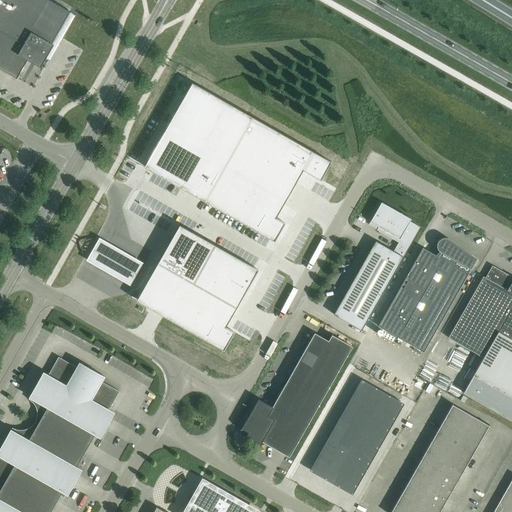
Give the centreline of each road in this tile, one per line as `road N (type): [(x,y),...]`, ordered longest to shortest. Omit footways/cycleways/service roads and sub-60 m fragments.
road 1 (unclassified): [(238,401),(374,161)]
road 2 (secondary): [(73,165),(167,0)]
road 3 (secondary): [(511,83),(364,0)]
road 4 (unclassified): [(188,373),(46,291)]
road 5 (unclassified): [(511,238),(374,161)]
road 6 (secondary): [(12,272),(73,165)]
